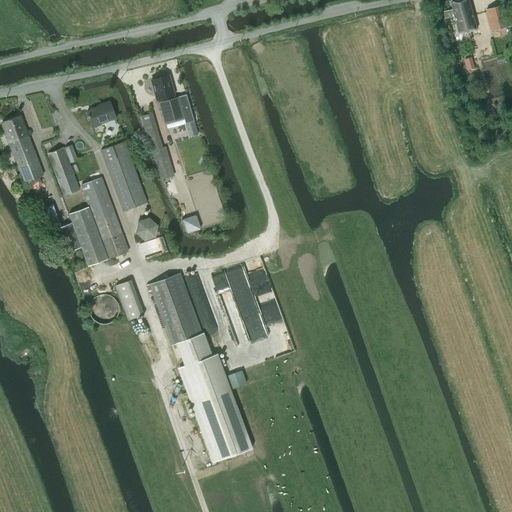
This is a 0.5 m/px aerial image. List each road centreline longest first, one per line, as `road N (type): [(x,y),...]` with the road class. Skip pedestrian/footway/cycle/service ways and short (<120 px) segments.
road 1 (unclassified): [(0,96),(222,42)]
road 2 (unclassified): [(215,14),(0,64)]
road 3 (unclassified): [(222,42),(398,0)]
